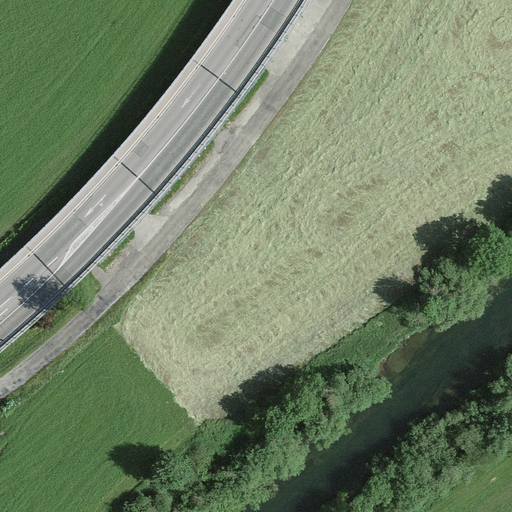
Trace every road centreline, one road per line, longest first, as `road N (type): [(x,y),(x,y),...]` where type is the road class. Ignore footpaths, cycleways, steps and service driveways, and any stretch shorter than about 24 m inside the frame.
road 1 (unclassified): [(0,386),(164,231),(292,72),(336,0)]
road 2 (primary): [(275,0),(87,237),(0,316)]
road 3 (track): [(0,245),(43,210),(111,289)]
